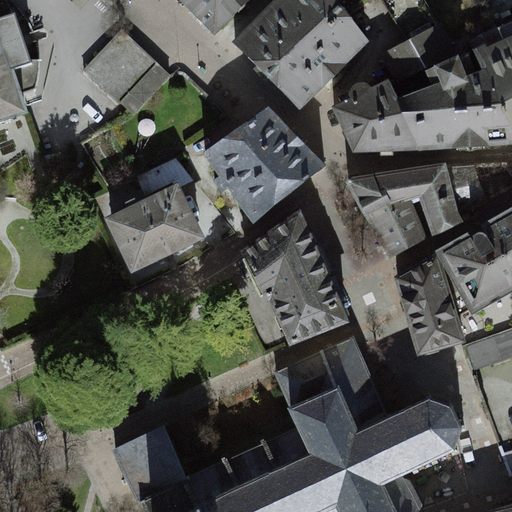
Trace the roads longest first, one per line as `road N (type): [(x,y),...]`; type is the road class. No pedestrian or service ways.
road 1 (residential): [(0,364),(214,256),(345,164)]
road 2 (residential): [(140,0),(226,72),(265,92),(345,164)]
road 3 (residential): [(511,156),(345,164)]
